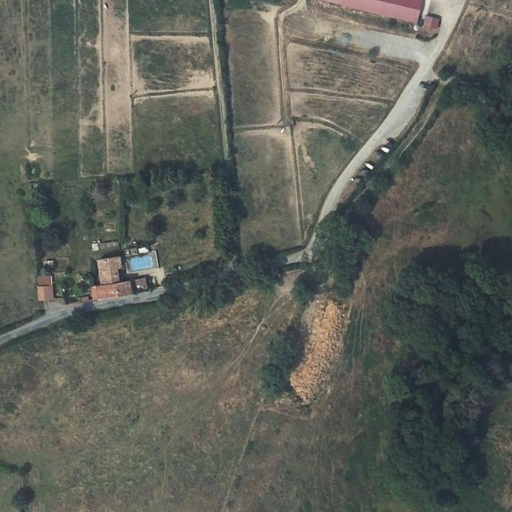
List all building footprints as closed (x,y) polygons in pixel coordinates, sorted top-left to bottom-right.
[(341,0),(341,1),(415,19),(419,0),(341,0)] [(425,16),(424,27),(438,28),(439,17),(425,16)] [(124,269),(120,251),(99,255),(101,273),(102,283),(126,279),(126,277),(124,269)] [(126,279),(129,279),(131,289),(146,285),(144,274),(129,276),(126,277),(126,279)] [(97,298),(131,289),(129,279),(126,279),(102,283),(95,284),(97,298)] [(48,298),(47,284),(37,284),(37,298),(48,298)]
